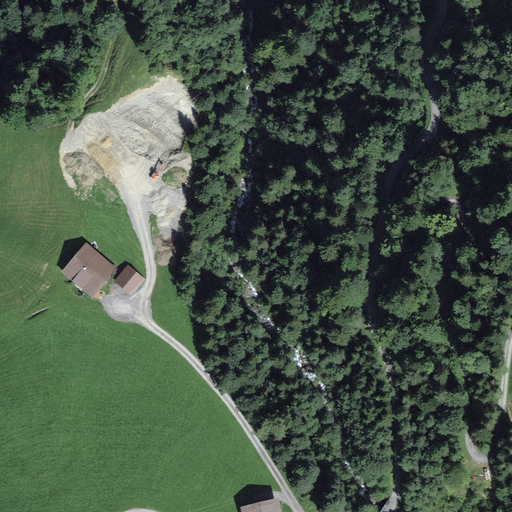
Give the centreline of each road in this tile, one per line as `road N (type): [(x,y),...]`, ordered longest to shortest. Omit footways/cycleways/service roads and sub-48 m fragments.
road 1 (track): [(511,331),(497,452),(485,464),(472,445),(469,386),(443,301),(463,214),(452,200),(432,210),(395,284),(389,357)]
road 2 (track): [(390,511),(402,491),(400,388),(369,301),(384,189),(433,117),(436,49),(450,0)]
road 3 (track): [(119,288),(170,332),(260,436),(299,511)]
